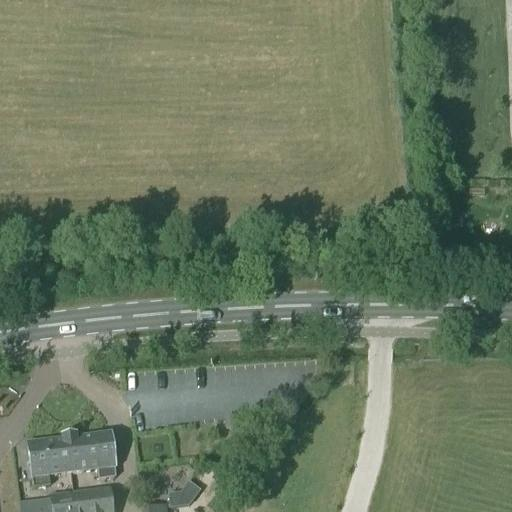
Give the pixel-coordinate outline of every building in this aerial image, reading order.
[(234,422),(223,424),(224,433),(235,431),(234,422)] [(73,441),(67,442),(71,478),(96,475),(97,484),(114,482),(109,440),(92,441),(92,440),(73,442),(73,441)] [(31,483),(32,492),(48,490),(47,481),(71,478),(67,442),(60,443),(60,444),(43,446),(43,448),(26,450),(30,483),(31,483)] [(110,511),(109,494),(74,498),(75,511),(110,511)] [(49,505),(18,509),(18,511),(75,511),(74,498),(48,501),(49,505)]
